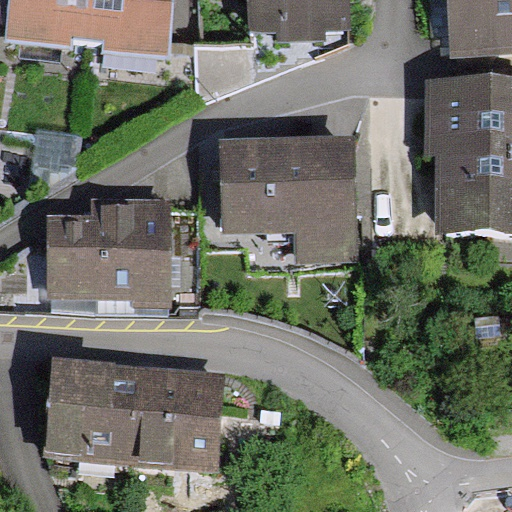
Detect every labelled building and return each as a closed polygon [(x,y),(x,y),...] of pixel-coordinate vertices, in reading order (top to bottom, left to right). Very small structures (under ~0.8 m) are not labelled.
[(10,0),(6,38),(73,45),(74,36),(106,40),(105,52),(169,58),(174,0),(10,0)] [(252,0),(253,31),(282,30),(283,43),(328,41),(328,29),(353,28),(351,0),(252,0)] [(511,0),(451,0),(454,38),(455,54),(511,49),(511,0)] [(252,48),(199,47),(198,100),(252,83),(252,48)] [(511,82),(426,80),(424,163),(437,164),(435,237),(511,239),(511,82)] [(224,139),(225,231),(299,230),(299,260),(356,260),(354,138),(224,139)] [(46,216),(45,297),(135,299),(135,303),(170,304),(171,203),(95,202),(95,217),(46,216)] [(49,454),(133,465),(141,368),(109,365),(58,361),(49,454)] [(174,370),(141,368),(133,465),(217,471),(224,374),(174,370)]
